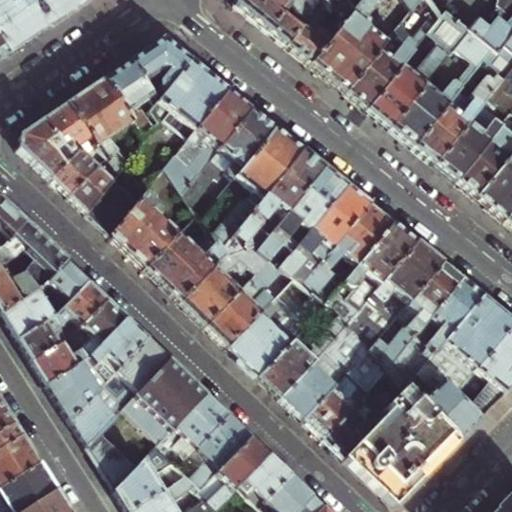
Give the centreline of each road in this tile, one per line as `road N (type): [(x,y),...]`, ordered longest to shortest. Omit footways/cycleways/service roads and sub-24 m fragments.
road 1 (residential): [(0,173),(360,511)]
road 2 (residential): [(164,0),(511,279)]
road 3 (residential): [(0,103),(156,0)]
road 4 (residential): [(95,511),(0,363)]
